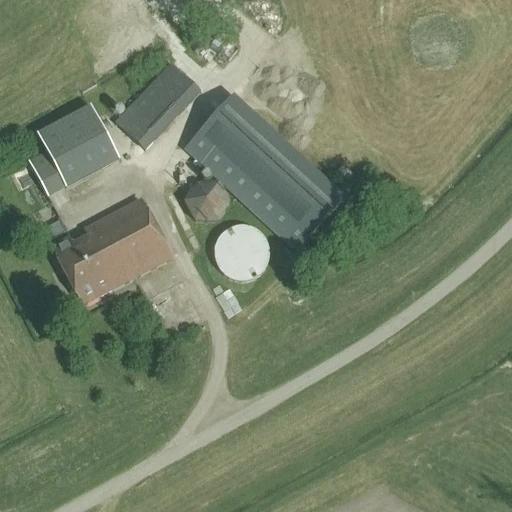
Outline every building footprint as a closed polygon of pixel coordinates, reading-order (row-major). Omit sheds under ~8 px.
[(200,95),(171,67),(116,124),(145,152),(200,95)] [(344,200),(233,99),(184,152),(295,253),(344,200)] [(48,200),(119,162),(90,109),(38,137),(47,155),(29,164),(48,200)] [(195,185),(195,186),(183,205),(194,225),(219,225),(229,205),(219,185),(195,185)] [(171,260),(140,202),(84,232),(87,238),(72,246),(69,240),(51,250),(82,308),(171,260)] [(219,274),(228,281),(238,284),(248,283),(257,279),(264,271),(268,262),(268,250),(264,240),(255,232),(244,228),(233,229),(223,234),(215,243),(212,253),(213,265),(219,274)] [(159,308),(168,326),(192,313),(183,295),(159,308)]
